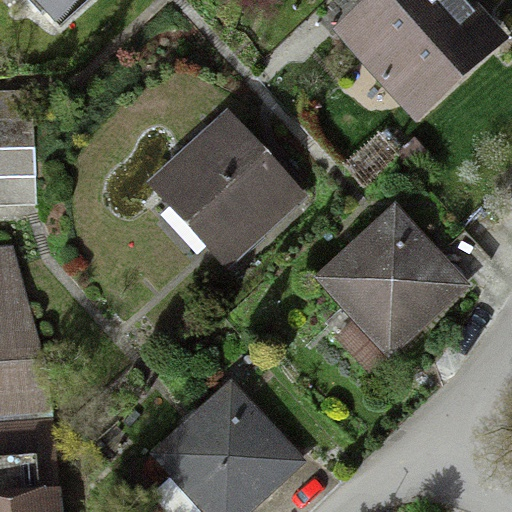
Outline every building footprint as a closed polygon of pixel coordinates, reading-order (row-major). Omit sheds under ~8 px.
[(42,0),(54,13),(68,0),(42,0)] [(385,0),(349,33),(417,107),(492,39),(456,0),(385,0)] [(0,120),(33,119),(32,90),(0,91),(0,120)] [(0,148),(34,147),(33,119),(0,120),(0,148)] [(230,253),(293,196),(227,124),(165,182),(230,253)] [(359,188),(398,153),(379,133),(340,168),(359,188)] [(0,148),(0,177),(35,176),(34,147),(0,148)] [(35,176),(0,177),(0,205),(36,204),(35,176)] [(389,352),(461,286),(395,213),(322,280),(389,352)] [(10,250),(0,251),(0,511),(57,511),(49,418),(41,359),(10,250)] [(166,511),(244,511),(299,462),(231,387),(156,456),(174,475),(156,491),(156,500),(166,511)]
